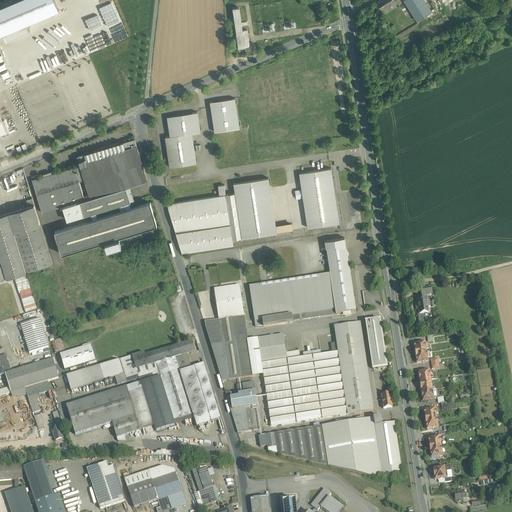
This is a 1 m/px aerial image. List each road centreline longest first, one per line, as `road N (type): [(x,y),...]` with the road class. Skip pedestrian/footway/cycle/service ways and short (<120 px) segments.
road 1 (residential): [(247,511),(239,454),(140,137),(140,111)]
road 2 (tertiary): [(389,286),(348,21)]
road 3 (tertiary): [(424,511),(389,286)]
road 4 (unclassified): [(348,21),(140,111)]
road 5 (unclassified): [(140,111),(0,173)]
road 6 (residential): [(389,286),(511,262)]
